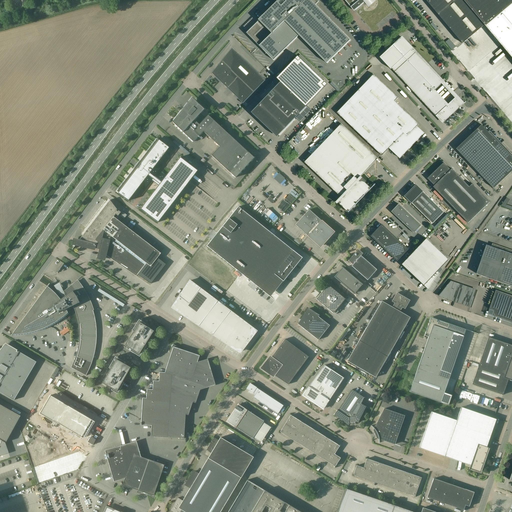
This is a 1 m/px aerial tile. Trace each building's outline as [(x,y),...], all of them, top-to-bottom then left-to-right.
[(264,16),(260,20),(272,33),(259,46),(263,50),(274,60),(299,35),(327,63),(351,40),(316,5),(319,2),(316,0),(279,0),(274,6),(271,9),(267,13),(264,16)] [(344,0),(351,7),(354,11),(355,10),(365,2),(367,2),(367,3),(367,4),(368,5),(369,5),(370,5),(370,4),(371,4),(371,3),(372,3),(372,2),(372,1),(371,0),(370,0),(344,0)] [(511,0),(426,0),(463,44),(484,25),(485,25),(511,57),(511,0)] [(388,52),(381,58),(392,68),(436,116),(437,115),(438,114),(441,117),(444,120),(442,122),(443,122),(459,106),(460,106),(461,105),(458,103),(459,103),(457,101),(454,99),(453,100),(447,106),(434,92),(436,91),(435,90),(444,82),(440,78),(427,64),(413,49),(410,46),(406,42),(403,38),(398,43),(388,52)] [(219,66),(213,72),(214,72),(217,75),(215,77),(243,104),(266,80),(246,61),(238,53),(237,54),(231,49),(224,58),(218,65),(219,66)] [(253,111),(252,112),(264,124),(265,125),(277,137),(279,135),(282,132),(307,106),(328,84),(298,56),(277,78),(281,82),(263,100),(264,100),(253,111)] [(359,90),(383,114),(395,101),(398,98),(374,74),(359,90)] [(414,144),(383,114),(359,90),(337,113),(382,156),(389,148),(400,158),(414,144)] [(182,109),(172,122),(193,142),(197,138),(203,132),(214,142),(224,131),(221,128),(221,127),(208,115),(199,125),(196,122),(194,120),(204,109),(192,98),(184,108),(182,109)] [(419,124),(395,101),(383,114),(414,144),(424,133),(417,126),(419,124)] [(371,188),(360,177),(378,159),(341,124),(305,162),(341,197),(340,197),(341,198),(337,201),(348,212),(355,205),(375,184),(371,188)] [(511,154),(490,131),(488,133),(482,126),(482,125),(456,149),(494,188),(511,171),(511,154)] [(211,156),(235,178),(251,161),(254,158),(251,155),(224,131),(214,142),(219,147),(211,156)] [(135,168),(117,191),(119,193),(118,194),(128,201),(135,192),(138,189),(148,175),(159,184),(161,182),(149,173),(159,161),(162,157),(168,149),(169,148),(167,146),(159,140),(159,141),(156,139),(138,163),(137,164),(136,163),(134,165),(136,166),(135,167),(135,168)] [(159,184),(140,209),(158,223),(186,186),(189,182),(197,171),(180,157),(161,182),(159,184)] [(444,163),(428,178),(435,186),(433,187),(468,223),(490,202),(472,184),(469,187),(452,169),(451,170),(444,163)] [(410,196),(408,199),(430,221),(441,209),(419,188),(416,190),(415,189),(409,195),(410,196)] [(507,198),(501,206),(511,209),(511,206),(506,205),(510,200),(507,198)] [(74,246),(72,249),(74,248),(75,246),(95,251),(95,248),(99,249),(99,251),(98,254),(97,258),(104,260),(105,260),(106,256),(136,276),(137,275),(150,284),(166,264),(157,258),(161,253),(127,228),(125,226),(113,217),(115,215),(118,216),(121,212),(118,211),(117,212),(116,211),(117,210),(110,201),(110,200),(83,235),(81,237),(81,238),(82,237),(86,241),(79,240),(74,238),(72,245),(74,246)] [(400,205),(392,212),(393,213),(394,214),(414,233),(421,225),(402,206),(401,206),(400,205)] [(207,246),(256,286),(262,278),(276,288),(282,281),(283,281),(283,282),(302,258),(238,207),(207,246)] [(321,220),(321,221),(320,220),(309,210),(295,225),(307,235),(307,236),(320,248),(334,232),(321,220)] [(376,238),(375,240),(397,261),(401,257),(408,249),(386,229),(386,228),(382,225),(375,233),(376,234),(375,234),(375,235),(375,237),(376,238)] [(449,260),(427,239),(402,264),(428,289),(439,273),(438,271),(449,260)] [(487,245),(482,259),(501,266),(506,252),(487,245)] [(358,250),(352,256),(348,261),(353,265),(351,266),(367,280),(377,270),(361,256),(363,254),(361,252),(360,251),(358,250)] [(511,253),(506,252),(501,266),(511,269),(511,253)] [(501,266),(482,259),(477,274),(496,280),(501,266)] [(511,285),(511,269),(501,266),(496,280),(511,285)] [(334,277),(338,280),(354,294),(361,284),(342,268),(334,277)] [(94,317),(93,310),(94,310),(91,303),(89,297),(85,291),(82,286),(77,280),(63,291),(67,296),(63,299),(61,300),(59,298),(57,296),(56,294),(54,292),(52,290),(50,288),(47,287),(49,285),(48,285),(47,286),(11,336),(12,335),(20,334),(27,333),(35,331),(42,329),(49,326),(55,322),(62,318),(68,313),(65,308),(72,305),(74,310),(76,315),(78,320),(79,326),(79,331),(79,336),(79,342),(78,347),(77,352),(75,358),(74,361),(72,364),(71,367),(86,376),(88,372),(90,368),(91,364),(93,357),(95,350),(96,344),(96,337),(96,330),(96,323),(94,317)] [(171,308),(179,313),(240,353),(256,331),(189,281),(171,308)] [(451,282),(439,296),(440,296),(443,292),(452,300),(452,301),(452,300),(471,307),(477,291),(451,282)] [(333,313),(334,312),(336,314),(347,302),(344,300),(345,299),(328,285),(316,299),(333,313)] [(502,319),(510,295),(496,290),(490,309),(494,311),(492,315),(502,319)] [(359,341),(373,349),(403,297),(397,293),(391,302),(392,302),(390,306),(381,301),(359,341)] [(502,319),(511,322),(511,295),(510,295),(502,319)] [(403,297),(373,349),(387,357),(410,318),(401,313),(404,309),(405,309),(410,300),(403,297)] [(299,322),(299,323),(298,324),(297,324),(318,340),(329,326),(317,316),(318,316),(318,315),(308,309),(301,320),(299,319),(299,320),(298,320),(298,321),(298,322),(299,322)] [(418,368),(409,392),(440,403),(448,405),(451,395),(444,393),(449,379),(466,330),(449,324),(439,320),(439,321),(437,321),(437,320),(435,319),(431,317),(428,324),(424,336),(428,337),(423,354),(418,368)] [(116,359),(102,383),(111,388),(118,390),(130,368),(133,363),(129,360),(131,356),(136,359),(145,345),(153,331),(148,327),(145,326),(144,325),(138,324),(133,332),(125,345),(116,359)] [(67,327),(59,332),(62,336),(70,331),(67,327)] [(511,381),(511,378),(511,345),(488,337),(479,365),(505,374),(504,378),(508,379),(511,381)] [(270,359),(280,367),(293,377),(308,357),(285,339),(270,359)] [(387,357),(373,349),(359,341),(347,361),(375,378),(387,357)] [(16,351),(17,350),(5,343),(0,350),(0,392),(14,400),(36,362),(19,352),(18,351),(18,352),(16,351)] [(188,374),(197,362),(199,356),(180,349),(180,348),(173,344),(171,347),(173,348),(165,373),(188,374)] [(265,363),(276,372),(280,367),(270,359),(269,359),(269,358),(268,358),(266,361),(267,361),(265,363)] [(197,362),(188,374),(182,384),(200,390),(212,386),(212,387),(215,385),(214,379),(213,379),(207,359),(197,362)] [(273,375),(276,372),(265,363),(262,368),(269,373),(268,374),(271,376),(271,375),(272,374),(273,375)] [(319,386),(330,369),(324,365),(309,386),(311,387),(310,388),(308,387),(303,395),(313,402),(322,388),(319,386)] [(504,378),(505,374),(479,365),(472,384),(503,395),(508,379),(504,378)] [(280,367),(276,372),(273,375),(288,385),(293,377),(280,367)] [(322,388),(313,402),(323,409),(329,400),(327,399),(328,398),(330,399),(344,378),(343,378),(340,382),(327,373),(330,369),(319,386),(322,388)] [(188,374),(165,373),(159,372),(159,381),(153,381),(152,390),(147,389),(146,398),(170,400),(173,396),(182,384),(188,374)] [(173,396),(192,402),(195,403),(200,390),(182,384),(173,396)] [(246,388),(246,389),(248,390),(247,393),(258,396),(256,400),(277,414),(283,406),(259,390),(259,389),(258,389),(251,384),(250,385),(250,384),(246,388)] [(337,410),(333,415),(348,425),(349,424),(351,423),(354,422),(357,422),(358,423),(366,407),(361,404),(364,398),(352,390),(340,406),(340,407),(338,411),(337,410)] [(50,395),(39,414),(53,422),(53,421),(81,437),(84,439),(95,422),(91,420),(50,395)] [(165,408),(185,414),(188,415),(192,402),(173,396),(170,400),(165,408)] [(170,400),(146,398),(142,398),(142,410),(162,411),(165,408),(170,400)] [(0,439),(6,442),(20,416),(0,404),(0,439)] [(234,426),(252,438),(263,421),(245,409),(241,406),(239,408),(236,406),(234,408),(235,409),(234,411),(227,422),(234,426)] [(461,407),(456,421),(431,412),(419,446),(419,448),(423,449),(470,465),(469,470),(470,467),(473,468),(473,469),(472,469),(480,472),(487,451),(486,451),(487,448),(490,449),(490,448),(486,447),(496,419),(461,407)] [(162,411),(152,426),(151,437),(179,438),(184,439),(184,436),(185,414),(165,408),(162,411)] [(385,441),(394,445),(399,446),(394,444),(404,416),(384,409),(377,423),(378,424),(375,430),(376,431),(376,432),(374,433),(375,436),(378,435),(378,436),(379,437),(385,440),(385,441)] [(162,411),(142,410),(141,422),(141,426),(141,425),(152,426),(162,411)] [(290,415),(285,424),(291,428),(297,419),(292,416),(292,417),(290,415)] [(303,423),(297,419),(291,428),(297,431),(303,423)] [(309,427),(303,423),(297,431),(303,435),(309,427)] [(286,436),(291,428),(285,424),(280,432),(286,436)] [(309,427),(303,435),(310,439),(315,431),(309,427)] [(297,431),(291,428),(286,436),(292,440),(297,431)] [(303,435),(297,431),(292,440),(298,444),(303,435)] [(321,434),(315,431),(310,439),(316,443),(321,434)] [(327,438),(321,434),(316,443),(322,447),(327,438)] [(310,439),(303,435),(298,444),(304,447),(310,439)] [(209,457),(208,458),(182,501),(178,498),(170,511),(172,511),(220,511),(241,477),(253,457),(220,437),(219,440),(214,437),(206,450),(211,453),(209,457),(208,457),(209,457)] [(327,438),(322,447),(328,450),(333,442),(327,438)] [(310,451),(316,443),(310,439),(304,447),(310,451)] [(0,447),(0,456),(9,453),(5,443),(2,441),(0,444),(0,446),(0,447)] [(106,454),(104,455),(105,459),(107,459),(114,482),(125,479),(133,454),(139,452),(138,448),(137,444),(136,441),(105,450),(106,454)] [(337,445),(333,442),(328,450),(334,454),(339,446),(337,445)] [(316,443),(310,451),(316,455),(322,447),(316,443)] [(328,450),(322,447),(316,455),(323,459),(328,450)] [(323,459),(329,463),(334,454),(328,450),(323,459)] [(125,479),(122,485),(147,494),(154,499),(156,496),(154,495),(164,465),(141,457),(139,452),(133,454),(125,479)] [(334,454),(329,463),(333,465),(335,467),(340,458),(334,454)] [(367,459),(363,468),(370,471),(373,461),(369,459),(369,460),(367,459)] [(373,461),(370,471),(377,473),(380,463),(373,461)] [(387,466),(380,463),(377,473),(384,475),(387,466)] [(363,468),(357,466),(353,475),(355,476),(360,478),(363,468)] [(384,475),(391,478),(394,468),(387,466),(384,475)] [(367,480),(370,471),(363,468),(360,478),(367,480)] [(391,478),(397,480),(401,471),(394,468),(391,478)] [(374,482),(377,473),(370,471),(367,480),(374,482)] [(397,480),(404,482),(407,473),(401,471),(397,480)] [(384,475),(377,473),(374,482),(381,485),(384,475)] [(414,475),(407,473),(404,482),(411,485),(414,475)] [(387,487),(391,478),(384,475),(381,485),(387,487)] [(414,475),(411,485),(418,487),(421,478),(419,477),(414,475)] [(387,487),(394,489),(397,480),(391,478),(387,487)] [(427,498),(446,504),(452,485),(433,479),(427,498)] [(300,511),(247,480),(227,511),(300,511)] [(401,492),(404,482),(397,480),(394,489),(401,492)] [(401,492),(408,494),(411,485),(404,482),(401,492)] [(415,497),(418,487),(411,485),(408,494),(415,497)] [(452,485),(446,504),(465,511),(465,510),(463,510),(465,505),(467,506),(469,506),(472,497),(471,496),(472,493),(475,494),(472,493),(472,492),(452,485)] [(337,511),(412,511),(345,489),(337,511)]
